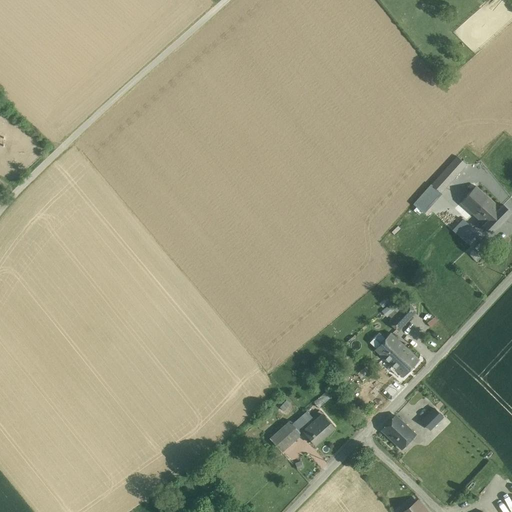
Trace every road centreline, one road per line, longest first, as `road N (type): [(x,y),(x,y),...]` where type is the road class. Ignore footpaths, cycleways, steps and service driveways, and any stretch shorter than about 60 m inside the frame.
road 1 (unclassified): [(290,511),(511,278)]
road 2 (unclassified): [(0,208),(226,0)]
